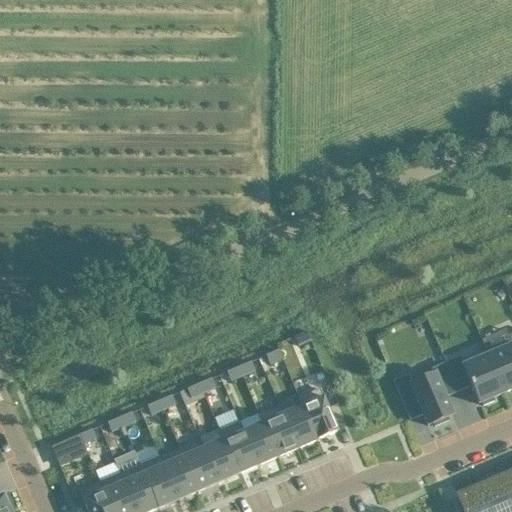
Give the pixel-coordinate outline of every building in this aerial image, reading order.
[(310,341),(307,332),(294,337),(298,346),(310,341)] [(511,345),(487,355),(505,393),(511,389),(511,334),(508,336),(511,345)] [(282,360),(278,351),(266,356),(270,365),(282,360)] [(505,393),(487,355),(464,365),(460,356),(445,363),(457,392),(471,387),(478,404),(482,403),(483,406),(494,401),(493,398),(505,393)] [(250,362),(238,368),(242,377),(254,372),(250,362)] [(445,398),(457,392),(445,363),(431,369),(434,374),(412,384),(408,375),(393,381),(410,421),(423,415),(427,426),(433,424),(434,427),(449,421),(447,418),(453,415),(445,398)] [(238,368),(226,373),(230,382),(242,377),(238,368)] [(211,379),(199,385),(203,394),(215,389),(211,379)] [(199,385),(187,390),(191,399),(203,394),(199,385)] [(338,432),(319,389),(298,398),(317,441),(338,432)] [(175,405),(171,396),(159,401),(163,410),(175,405)] [(317,441),(298,398),(297,398),(301,407),(283,415),(279,406),(278,406),(297,449),(317,441)] [(163,410),(159,401),(147,406),(151,416),(163,410)] [(297,449),(278,406),(258,415),(277,458),(297,449)] [(135,422),(131,413),(119,418),(123,427),(135,422)] [(235,414),(215,422),(219,432),(237,475),(257,466),(239,423),(235,414)] [(277,458),(258,415),(261,424),(243,432),(240,423),(239,423),(257,466),(277,458)] [(123,427),(119,418),(107,423),(111,432),(123,427)] [(91,430),(79,435),(83,444),(95,439),(91,430)] [(237,475),(219,432),(218,432),(222,441),(204,449),(200,440),(199,440),(217,483),(237,475)] [(79,435),(51,447),(59,464),(87,452),(83,444),(79,435)] [(217,483),(199,440),(179,449),(197,492),(217,483)] [(197,492),(179,449),(159,457),(177,500),(197,492)] [(177,500),(159,457),(139,466),(158,509),(177,500)] [(114,462),(95,471),(100,483),(112,511),(135,511),(119,474),(114,462)] [(149,511),(158,509),(139,466),(119,474),(135,511),(149,511)] [(511,472),(499,478),(511,509),(511,472)] [(511,511),(511,509),(499,478),(478,487),(489,511),(511,511)] [(112,511),(100,483),(79,491),(87,511),(112,511)] [(489,511),(478,487),(458,496),(464,511),(489,511)] [(9,511),(3,496),(0,497),(0,511),(9,511)]
